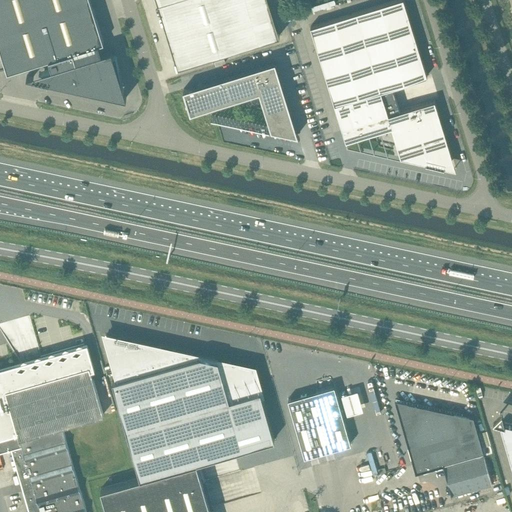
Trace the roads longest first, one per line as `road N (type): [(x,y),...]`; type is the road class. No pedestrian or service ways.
road 1 (motorway): [(511,289),(0,179)]
road 2 (motorway): [(0,204),(511,314)]
road 3 (secondary): [(0,251),(511,356)]
road 4 (unclassified): [(158,141),(488,211)]
road 5 (unclassified): [(427,0),(488,211)]
road 6 (unknown): [(324,176),(287,53),(201,74)]
road 7 (unclassified): [(0,105),(158,141)]
road 8 (unclassified): [(158,141),(155,96),(126,0)]
